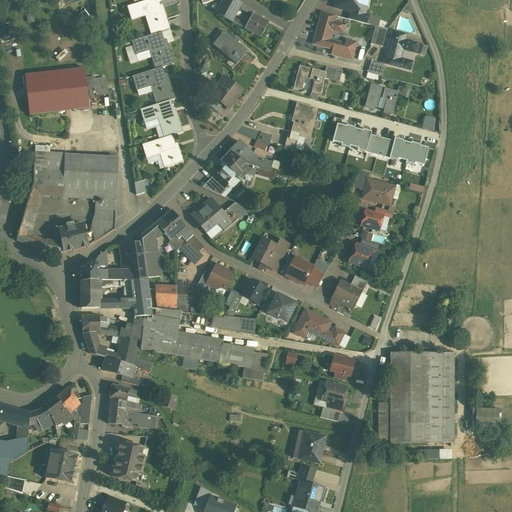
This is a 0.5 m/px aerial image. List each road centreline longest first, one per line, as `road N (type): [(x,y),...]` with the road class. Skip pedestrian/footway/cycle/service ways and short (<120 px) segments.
road 1 (residential): [(380,339),(444,133),(440,65),(414,0)]
road 2 (residential): [(380,339),(212,251),(164,195)]
road 3 (residential): [(312,0),(260,89),(210,151)]
road 4 (residential): [(336,511),(380,339)]
road 5 (residential): [(80,511),(100,394),(75,363)]
road 6 (residential): [(210,151),(187,98),(183,0)]
road 7 (residential): [(164,195),(52,276)]
